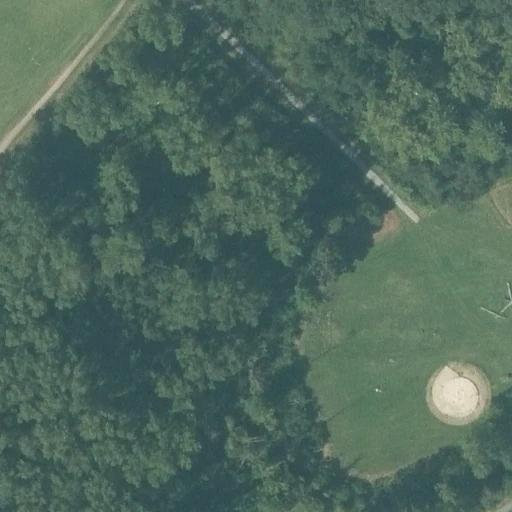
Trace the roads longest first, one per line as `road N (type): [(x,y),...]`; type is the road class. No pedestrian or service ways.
road 1 (unknown): [(120,0),(0,148)]
road 2 (track): [(294,86),(194,0)]
